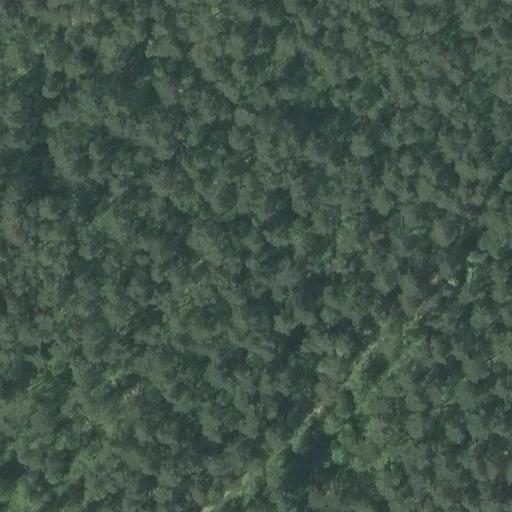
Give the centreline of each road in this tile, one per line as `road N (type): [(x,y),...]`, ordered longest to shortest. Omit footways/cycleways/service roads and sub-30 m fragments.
road 1 (track): [(511,390),(494,364),(259,151),(48,0)]
road 2 (track): [(511,97),(465,210),(414,295),(202,511)]
